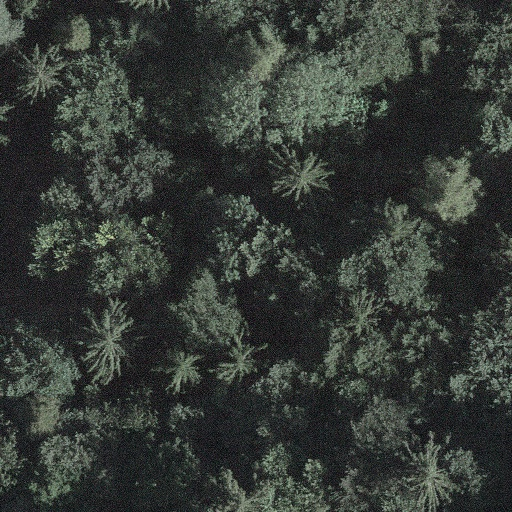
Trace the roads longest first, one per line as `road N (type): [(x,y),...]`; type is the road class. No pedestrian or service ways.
road 1 (track): [(486,0),(484,12),(417,67),(241,169),(196,221),(178,302),(28,511)]
road 2 (track): [(0,153),(119,48),(250,0)]
